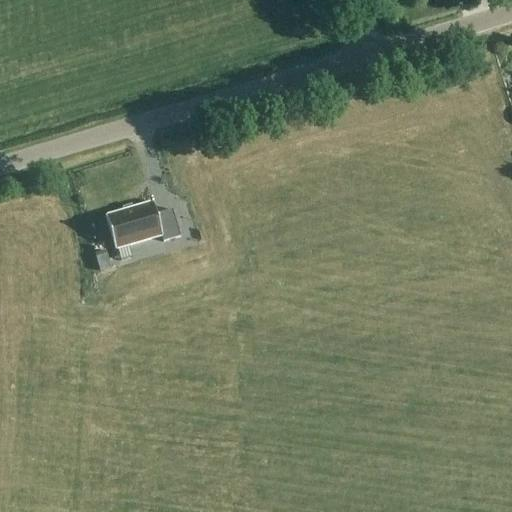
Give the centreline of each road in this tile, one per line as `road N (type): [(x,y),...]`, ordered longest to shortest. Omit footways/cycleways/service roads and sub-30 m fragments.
road 1 (tertiary): [(0,166),(364,57)]
road 2 (tertiary): [(364,57),(511,13)]
